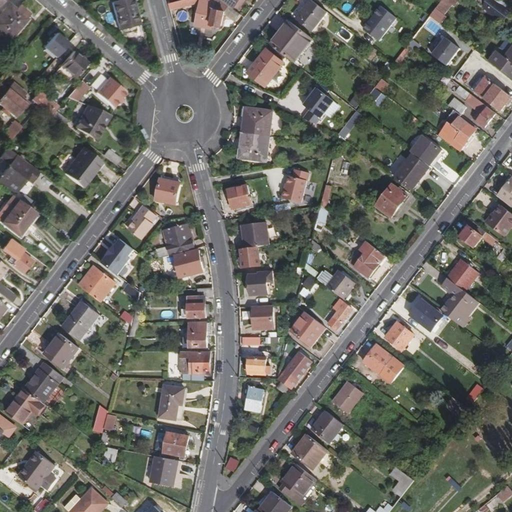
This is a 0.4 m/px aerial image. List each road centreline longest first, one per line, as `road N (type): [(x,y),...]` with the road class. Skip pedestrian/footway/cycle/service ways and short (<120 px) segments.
road 1 (residential): [(511,132),(220,511)]
road 2 (residential): [(187,140),(215,225),(228,312),(228,373),(204,511)]
road 3 (residential): [(0,355),(172,137)]
road 4 (residential): [(52,0),(162,101)]
road 5 (residential): [(205,98),(275,0)]
